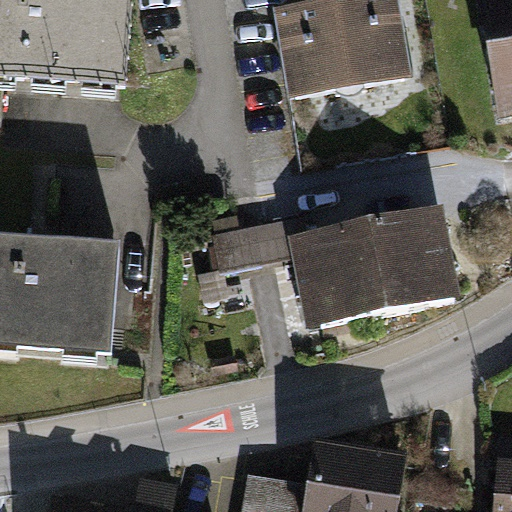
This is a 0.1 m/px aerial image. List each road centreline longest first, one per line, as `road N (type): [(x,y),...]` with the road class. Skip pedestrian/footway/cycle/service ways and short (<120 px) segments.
road 1 (residential): [(511,331),(435,377),(335,411),(0,479)]
road 2 (residential): [(233,138),(207,0)]
